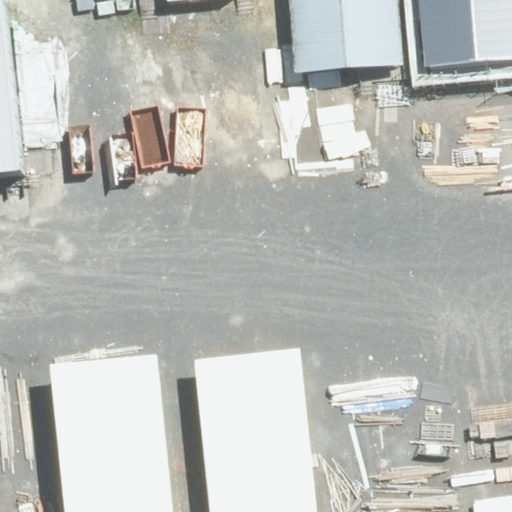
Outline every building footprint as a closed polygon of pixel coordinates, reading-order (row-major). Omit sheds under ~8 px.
[(20,0),(0,0),(0,151),(37,147),(20,0)] [(387,0),(269,0),(270,42),(388,39),(387,0)] [(511,0),(428,0),(445,166),(511,159),(511,0)] [(147,44),(43,53),(54,188),(159,179),(147,44)] [(402,82),(166,110),(179,222),(415,195),(402,82)] [(366,423),(405,421),(402,369),(204,378),(207,435),(256,433),(259,511),(389,511),(389,510),(370,511),(366,423)] [(0,511),(56,511),(42,386),(0,391),(0,511)] [(511,511),(511,421),(448,433),(460,511),(511,511)] [(190,511),(181,457),(75,475),(80,511),(190,511)]
